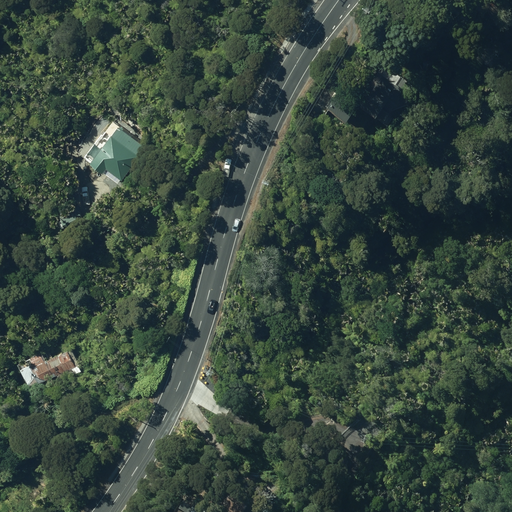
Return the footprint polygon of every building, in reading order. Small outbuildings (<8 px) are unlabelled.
[(383,78),(376,88),(374,86),(364,100),(382,112),(384,109),(391,114),(405,94),(404,92),(383,78)] [(334,104),(351,116),(365,98),(347,86),(334,104)] [(116,119),(90,155),(95,159),(109,169),(113,163),(127,174),(149,144),(122,123),(116,119)] [(61,215),(66,226),(85,216),(80,206),(61,215)] [(24,365),(34,386),(64,373),(71,378),(81,373),(82,375),(86,373),(75,347),(49,358),(45,348),(35,352),(38,359),(24,365)] [(30,439),(44,451),(52,441),(39,430),(30,439)] [(17,511),(27,511),(50,481),(43,476),(17,511)] [(205,511),(205,510),(185,498),(180,511),(205,511)]
